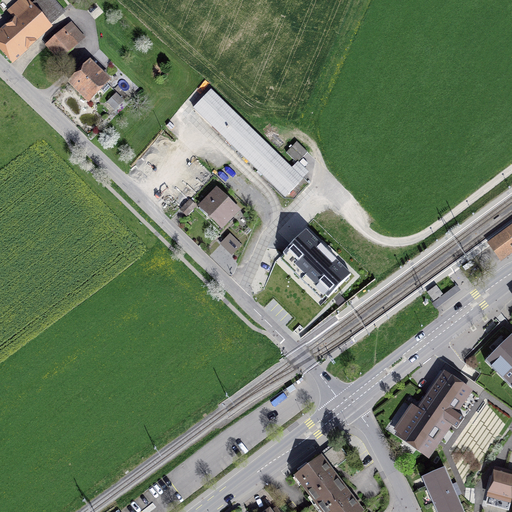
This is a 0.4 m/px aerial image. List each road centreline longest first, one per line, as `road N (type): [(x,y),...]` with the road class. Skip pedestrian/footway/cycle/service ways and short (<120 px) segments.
road 1 (tertiary): [(345,402),(0,62)]
road 2 (secondary): [(511,275),(345,402)]
road 3 (secondary): [(345,402),(204,511)]
road 4 (residential): [(345,402),(409,506)]
